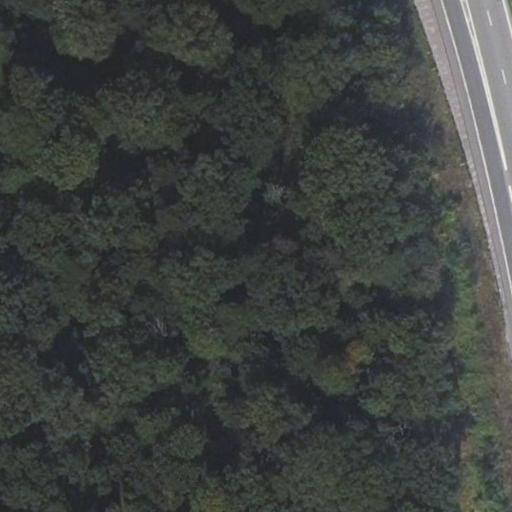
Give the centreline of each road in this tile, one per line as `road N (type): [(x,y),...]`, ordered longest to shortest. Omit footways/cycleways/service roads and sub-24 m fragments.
road 1 (track): [(467,511),(410,42),(393,0)]
road 2 (trunk): [(451,0),(486,132),(511,169)]
road 3 (trunk): [(482,0),(511,146)]
